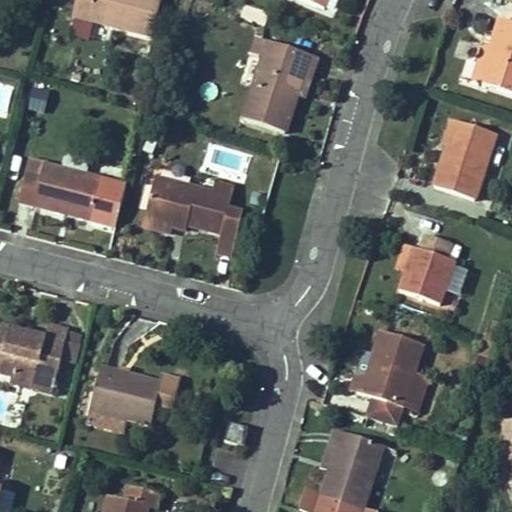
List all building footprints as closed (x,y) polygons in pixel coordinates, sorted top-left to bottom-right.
[(161,0),(76,0),(72,18),(152,38),(161,0)] [(298,0),(324,10),(328,0),(298,0)] [(268,15),(245,7),(241,19),(265,27),(268,15)] [(479,84),(511,95),(511,24),(500,20),(490,50),(479,84)] [(252,55),(264,59),(243,121),(284,135),(305,73),(312,75),(317,60),(257,39),(252,55)] [(479,84),(490,50),(483,48),(472,82),(479,84)] [(296,98),(303,101),(312,75),(305,73),(296,98)] [(73,74),(71,80),(78,83),(80,76),(73,74)] [(30,89),(27,113),(44,114),(46,91),(30,89)] [(460,124),(455,123),(449,121),(441,145),(448,147),(453,149),(460,124)] [(495,136),(460,124),(453,149),(448,147),(434,189),(474,201),(495,136)] [(152,156),(160,137),(152,133),(143,152),(152,156)] [(219,150),(215,164),(246,172),(250,159),(219,150)] [(103,181),(47,166),(48,163),(31,159),(19,203),(92,223),(103,181)] [(233,190),(214,185),(212,194),(155,180),(144,222),(145,222),(172,228),(186,232),(187,227),(221,236),(217,254),(232,257),(243,215),(228,212),(233,190)] [(172,228),(145,222),(144,229),(170,235),(172,228)] [(440,307),(445,292),(455,264),(446,261),(452,245),(426,237),(421,252),(414,250),(406,274),(399,293),(440,307)] [(452,245),(446,261),(455,264),(460,248),(452,245)] [(406,274),(414,250),(406,247),(397,271),(406,274)] [(48,328),(45,341),(0,329),(0,374),(13,378),(34,383),(32,390),(53,396),(62,360),(65,346),(69,333),(48,328)] [(486,331),(483,341),(499,346),(502,337),(486,331)] [(381,333),(374,355),(366,379),(362,378),(357,395),(372,400),(366,418),(397,428),(398,425),(424,347),(381,333)] [(65,346),(62,360),(75,364),(78,349),(65,346)] [(366,379),(374,355),(364,352),(350,393),(357,395),(362,378),(366,379)] [(101,369),(90,412),(127,421),(150,428),(156,406),(173,411),(180,382),(163,378),(161,385),(101,369)] [(11,385),(32,390),(34,383),(13,378),(11,385)] [(414,378),(404,409),(418,413),(428,382),(414,378)] [(127,421),(90,412),(86,426),(123,436),(127,421)] [(243,447),(248,429),(229,424),(224,442),(243,447)] [(398,425),(397,428),(412,433),(413,429),(398,425)] [(334,432),(329,446),(336,448),(328,473),(320,498),(361,511),(362,511),(383,448),(334,432)] [(446,434),(443,443),(464,450),(467,441),(446,434)] [(321,470),(328,473),(336,448),(329,446),(321,470)] [(128,488),(125,502),(109,498),(105,511),(146,511),(148,509),(156,511),(159,496),(128,488)] [(0,511),(11,511),(16,495),(3,492),(3,491),(0,489),(0,511)] [(361,511),(320,498),(303,493),(297,511),(361,511)]
